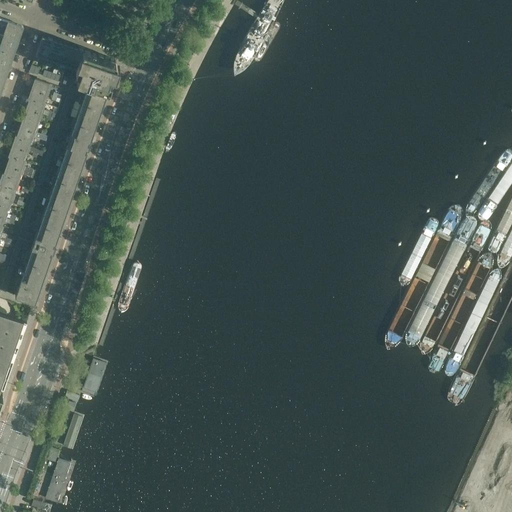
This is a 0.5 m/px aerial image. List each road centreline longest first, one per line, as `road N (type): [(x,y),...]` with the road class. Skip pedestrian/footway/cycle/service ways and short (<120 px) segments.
road 1 (secondary): [(143,59),(9,440)]
road 2 (secondary): [(21,444),(155,64)]
